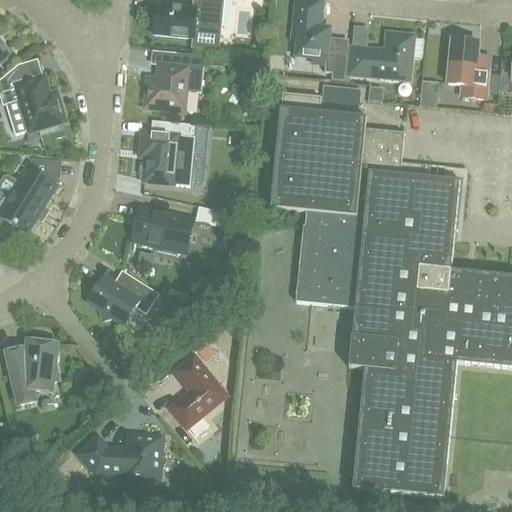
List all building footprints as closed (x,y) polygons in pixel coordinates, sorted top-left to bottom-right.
[(154,21),(156,22),(154,37),(194,41),(195,29),(222,32),(225,0),(193,0),(193,10),(157,7),(157,11),(154,12),(154,21)] [(346,78),(348,59),(328,57),(330,30),(321,29),(324,1),(310,0),(296,0),(294,28),(299,28),(296,58),(313,60),(313,65),(326,66),(325,74),(333,75),(332,82),(345,83),(346,78)] [(386,54),(353,50),(350,76),(410,82),(412,60),(422,61),(424,42),(414,41),(414,38),(388,36),(386,54)] [(0,67),(9,60),(7,58),(11,55),(0,42),(0,67)] [(462,99),(486,102),(490,59),(478,58),(479,45),(452,42),(448,86),(463,88),(462,99)] [(148,80),(145,111),(185,114),(187,94),(201,95),(205,58),(196,57),(168,54),(167,68),(159,67),(158,81),(148,80)] [(212,56),(210,68),(223,69),(224,58),(212,56)] [(0,95),(4,107),(6,107),(20,102),(30,135),(66,124),(57,94),(50,96),(45,78),(24,84),(19,68),(0,83),(0,95)] [(353,339),(350,370),(365,372),(353,491),(444,500),(458,366),(511,371),(511,279),(452,273),(462,171),(423,167),(422,180),(401,178),(405,136),(366,132),(367,120),(320,115),(322,100),(284,96),(282,112),(281,112),(271,211),(307,214),(306,229),(304,228),(296,304),(356,310),(353,339)] [(496,116),(497,109),(497,106),(485,105),(484,115),(496,116)] [(141,153),(140,160),(146,161),(146,164),(143,168),(142,177),(144,181),(144,184),(175,187),(190,189),(195,140),(197,127),(171,125),(170,137),(152,135),(143,134),(141,153)] [(0,230),(5,222),(28,235),(37,221),(38,219),(35,218),(40,210),(43,211),(44,210),(50,199),(57,188),(56,187),(53,185),(55,181),(57,165),(34,162),(29,170),(28,170),(19,184),(9,178),(5,179),(0,186),(0,193),(9,199),(0,214),(0,230)] [(224,229),(227,215),(199,209),(196,223),(224,229)] [(134,253),(136,245),(158,250),(157,253),(177,257),(177,254),(185,256),(192,221),(143,210),(133,253),(134,253)] [(160,297),(129,277),(121,289),(105,279),(89,305),(99,312),(101,322),(112,320),(124,328),(136,310),(147,317),(160,297)] [(206,343),(196,352),(206,364),(216,356),(206,343)] [(56,366),(58,347),(29,344),(28,350),(7,355),(20,408),(36,404),(33,392),(52,395),(53,385),(60,383),(56,366)] [(228,398),(195,358),(174,374),(191,395),(171,411),(187,431),(228,398)] [(0,419),(0,434),(4,436),(11,430),(9,421),(0,419)] [(129,437),(128,451),(108,450),(98,439),(79,457),(96,476),(127,477),(127,481),(160,483),(163,439),(129,437)] [(215,500),(216,494),(213,490),(207,489),(202,492),(201,498),(205,503),(211,504),(215,500)]
